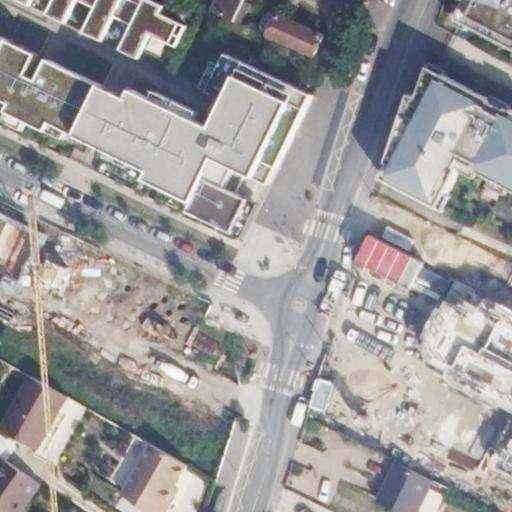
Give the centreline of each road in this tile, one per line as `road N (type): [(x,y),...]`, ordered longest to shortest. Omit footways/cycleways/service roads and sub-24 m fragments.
road 1 (residential): [(300,304),(0,165)]
road 2 (secondary): [(300,304),(403,26)]
road 3 (secondary): [(260,488),(300,304)]
road 4 (residential): [(403,26),(511,79)]
